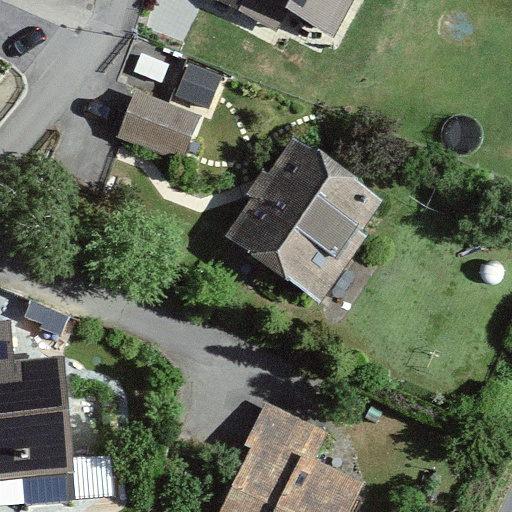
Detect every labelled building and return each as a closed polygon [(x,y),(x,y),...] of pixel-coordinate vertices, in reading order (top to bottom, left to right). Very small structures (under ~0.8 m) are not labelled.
[(222,0),(236,7),(240,0),(266,0),(336,36),(354,0),(222,0)] [(189,63),(181,98),(212,104),(219,70),(189,63)] [(203,114),(136,90),(118,138),(185,162),(203,114)] [(299,140),(228,228),(314,298),(386,210),(299,140)] [(13,321),(0,321),(0,478),(73,472),(64,359),(16,362),(13,321)] [(254,450),(223,511),(351,511),(367,480),(320,457),(332,432),(265,400),(243,444),(254,450)]
